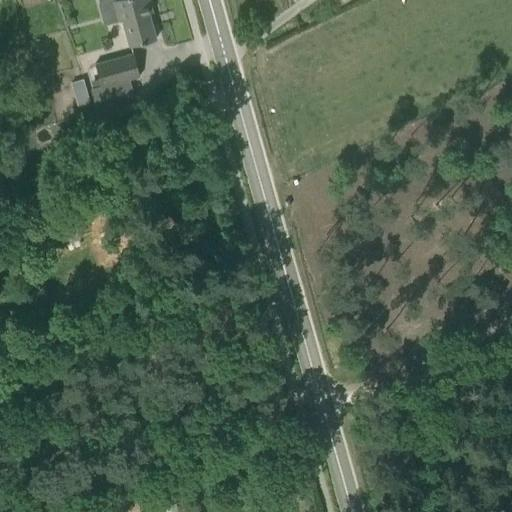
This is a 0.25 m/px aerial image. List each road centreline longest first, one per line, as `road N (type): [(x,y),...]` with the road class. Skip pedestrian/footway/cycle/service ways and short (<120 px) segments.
road 1 (tertiary): [(350,511),(233,95)]
road 2 (unclassified): [(0,225),(233,95)]
road 3 (track): [(316,394),(413,361),(511,312)]
